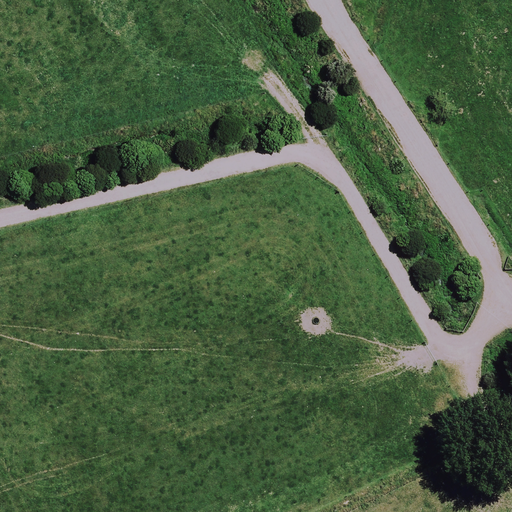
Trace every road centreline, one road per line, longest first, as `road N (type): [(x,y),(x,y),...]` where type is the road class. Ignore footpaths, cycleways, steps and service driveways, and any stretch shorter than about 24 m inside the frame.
road 1 (track): [(0,193),(319,138),(511,445)]
road 2 (track): [(332,0),(511,294)]
